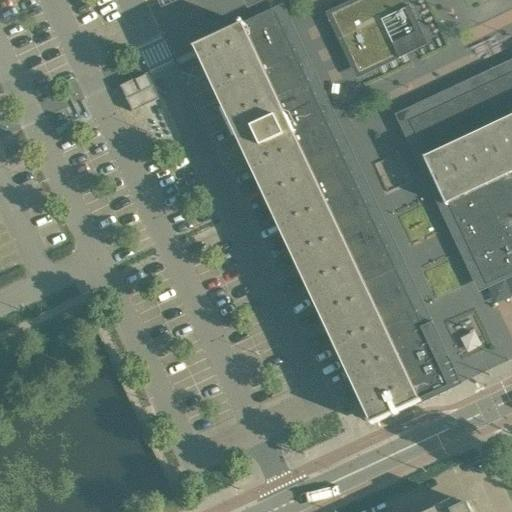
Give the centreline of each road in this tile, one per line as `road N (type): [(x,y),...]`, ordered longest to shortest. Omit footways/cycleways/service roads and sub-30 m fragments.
road 1 (tertiary): [(269,511),(511,399)]
road 2 (residential): [(504,511),(483,476),(398,511)]
